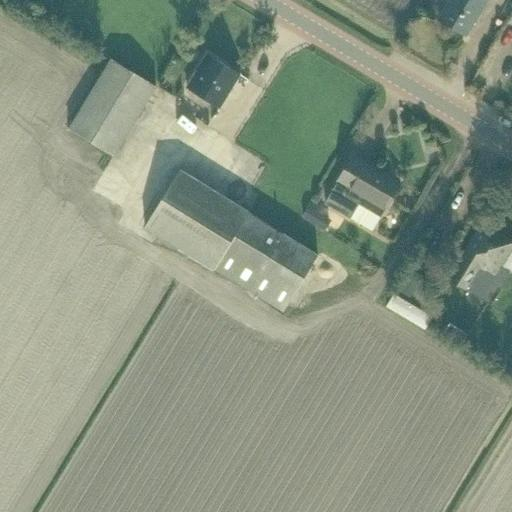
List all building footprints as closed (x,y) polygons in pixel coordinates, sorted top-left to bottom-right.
[(466,35),(487,0),(451,0),(440,20),(466,35)] [(221,108),(242,74),(208,53),(188,88),(221,108)] [(83,137),(104,151),(115,157),(158,86),(112,58),(68,129),(83,137)] [(388,175),(367,163),(364,168),(352,160),(338,184),(326,204),(373,231),(398,188),(385,181),(388,175)] [(206,265),(242,207),(181,168),(145,228),(206,265)] [(331,218),(310,204),(302,216),(324,231),(331,218)] [(284,313),(319,255),(242,207),(206,265),(284,313)] [(497,276),(511,250),(511,237),(481,219),(447,278),(468,292),(481,270),(484,272),(486,270),(497,276)] [(413,269),(400,291),(410,297),(423,275),(413,269)] [(468,334),(451,323),(444,333),(462,345),(468,334)]
